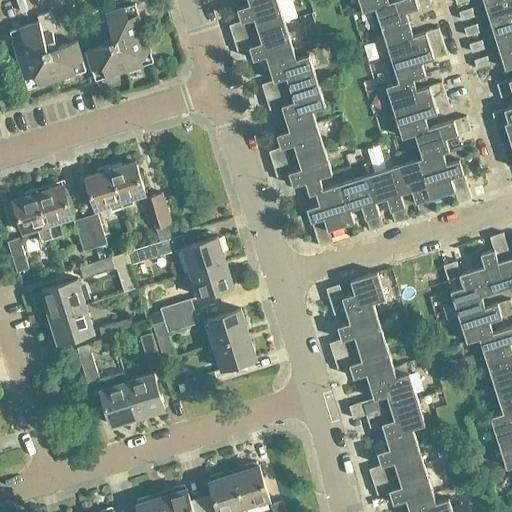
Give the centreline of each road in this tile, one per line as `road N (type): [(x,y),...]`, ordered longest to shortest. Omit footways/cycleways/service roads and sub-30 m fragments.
road 1 (residential): [(48,479),(315,394)]
road 2 (residential): [(281,281),(506,210)]
road 3 (residential): [(218,90),(0,157)]
road 4 (residential): [(506,210),(440,0)]
road 5 (residential): [(281,281),(218,90)]
road 6 (residential): [(48,479),(0,315)]
road 7 (residential): [(345,511),(315,394)]
